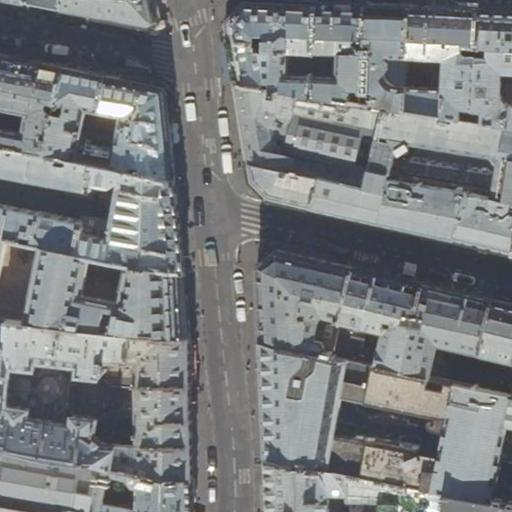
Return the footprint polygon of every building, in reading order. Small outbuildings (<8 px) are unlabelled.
[(150,26),(156,21),(151,0),(26,0),(26,1),(84,13),(150,26)] [(232,59),(236,83),(313,95),(318,2),(309,2),(272,0),(244,0),(226,21),(232,59)] [(343,3),(318,2),(313,95),(362,103),(362,95),(351,94),(352,88),(363,89),(366,4),(343,3)] [(366,4),(363,89),(362,95),(362,103),(384,106),(405,109),(407,73),(408,56),(411,7),(389,6),(366,4)] [(444,8),(411,7),(408,56),(446,58),(444,88),(421,87),(422,79),(417,73),(407,73),(405,109),(461,118),(462,107),(473,108),(479,10),(444,8)] [(511,11),(479,10),(473,108),(472,120),(511,126),(511,11)] [(26,61),(0,55),(0,145),(45,154),(65,68),(26,61)] [(169,128),(165,91),(162,87),(117,78),(65,68),(45,154),(175,178),(169,128)] [(362,103),(313,95),(236,83),(243,125),(249,162),(318,177),(366,187),(384,106),(362,103)] [(405,109),(384,106),(366,187),(318,177),(311,207),(379,223),(454,240),(465,193),(480,195),(492,197),(511,200),(511,126),(472,120),(461,118),(405,109)] [(0,234),(7,236),(185,272),(180,226),(175,178),(45,154),(0,145),(0,234)] [(311,207),(318,177),(249,162),(252,179),(258,186),(269,198),(298,204),(311,207)] [(480,195),(465,193),(454,240),(482,247),(511,253),(511,200),(492,197),(489,211),(477,209),(480,195)] [(188,303),(185,272),(7,236),(0,272),(0,318),(190,339),(190,338),(188,303)] [(260,303),(261,342),(333,356),(354,268),(312,258),(278,250),(258,266),(260,303)] [(388,276),(354,268),(333,356),(358,361),(364,338),(352,335),(354,323),(385,331),(377,365),(404,370),(425,284),(388,276)] [(460,292),(425,284),(404,370),(474,385),(493,300),(460,292)] [(511,304),(493,300),(474,385),(511,392),(511,304)] [(191,382),(190,339),(0,318),(0,443),(100,464),(120,469),(160,479),(193,479),(191,382)] [(511,392),(474,385),(404,370),(377,365),(358,361),(333,356),(261,342),(264,405),(267,458),(494,500),(502,459),(511,461),(511,392)] [(93,502),(100,464),(0,443),(0,502),(53,511),(193,511),(194,500),(193,479),(160,479),(120,469),(120,474),(132,489),(136,490),(135,507),(118,504),(117,506),(93,502)] [(511,511),(511,503),(494,500),(267,458),(269,511),(511,511)] [(0,511),(53,511),(0,502),(0,511)]
